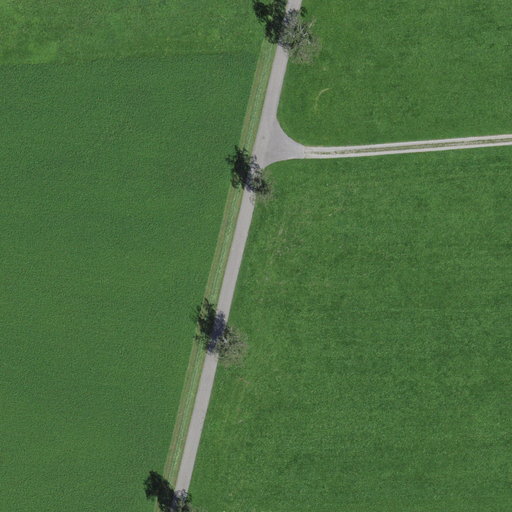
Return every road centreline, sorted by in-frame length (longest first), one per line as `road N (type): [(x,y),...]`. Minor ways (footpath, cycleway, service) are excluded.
road 1 (track): [(296,0),(178,511)]
road 2 (track): [(261,153),(511,139)]
